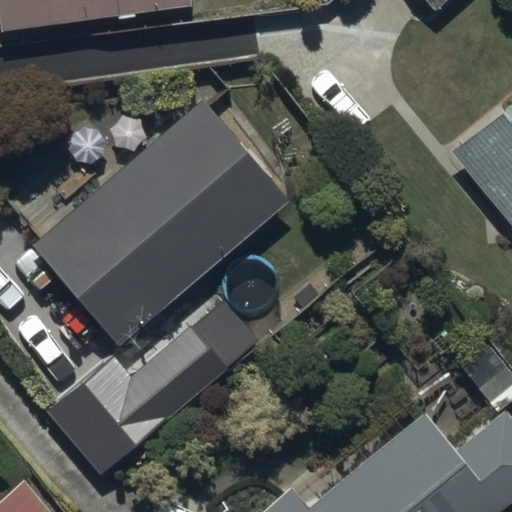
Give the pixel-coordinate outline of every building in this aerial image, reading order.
[(191,5),(190,0),(0,0),(0,20),(2,31),(191,5)] [(444,0),(423,0),(433,10),(444,0)] [(287,189),(199,86),(28,232),(115,335),(287,189)] [(511,86),(446,139),(508,214),(511,263),(511,86)] [(511,388),(511,368),(484,335),(458,356),(495,403),(452,436),(423,399),(302,494),(287,474),(241,511),(212,511),(208,507),(202,511),(480,511),(511,486),(511,410),(502,397),(511,388)] [(165,408),(112,343),(43,401),(97,466),(165,408)] [(57,511),(22,470),(0,488),(0,511),(57,511)]
